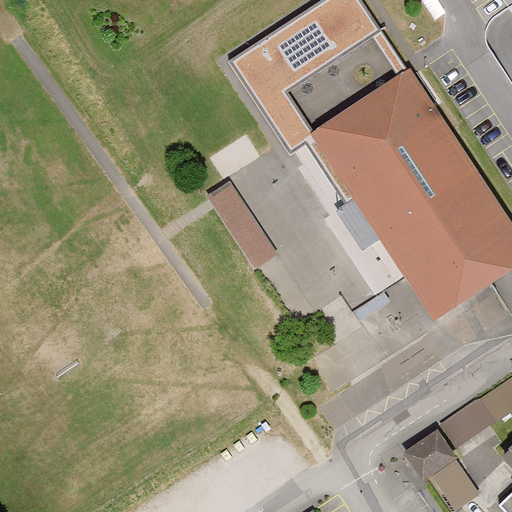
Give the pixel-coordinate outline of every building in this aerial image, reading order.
[(434,321),(511,269),(511,228),(409,71),(312,134),(356,202),(337,214),(361,250),(380,238),(434,321)] [(209,198),(255,267),(274,254),(228,185),(209,198)] [(0,279),(0,312),(23,300),(10,274),(0,279)] [(17,338),(37,365),(62,347),(42,320),(17,338)] [(58,389),(76,415),(103,397),(84,371),(58,389)] [(511,407),(511,379),(442,425),(454,445),(511,407)] [(422,480),(454,459),(436,433),(405,454),(422,480)] [(511,511),(511,447),(509,451),(511,453),(511,488),(510,490),(511,491),(511,493),(499,506),(504,511),(511,511)] [(455,511),(479,495),(456,462),(433,477),(455,511)]
